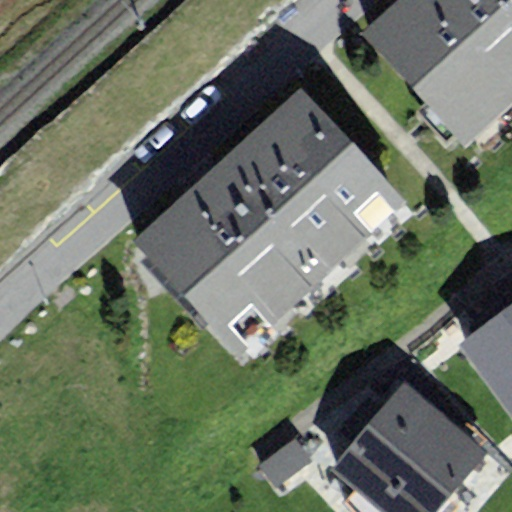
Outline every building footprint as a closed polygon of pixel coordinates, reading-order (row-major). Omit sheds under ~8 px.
[(464,145),(511,101),(511,0),(396,0),(361,32),(464,145)] [(237,354),(405,202),(300,86),(132,238),(237,354)] [(511,305),(460,343),(511,413),(511,305)] [(332,471),(381,511),(439,511),(489,452),(404,383),(383,409),(369,398),(341,431),(355,443),(332,471)] [(313,461),(296,438),(258,466),(275,489),(313,461)]
